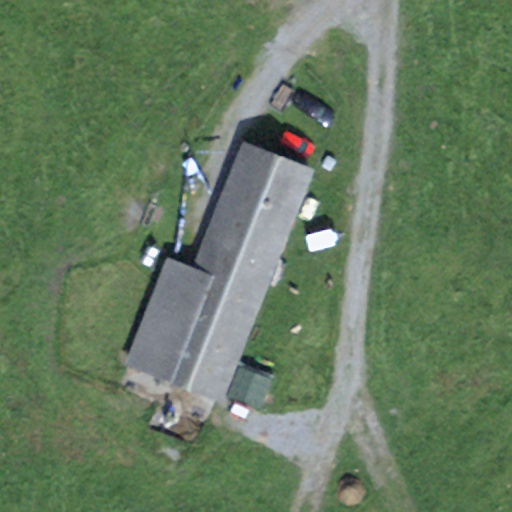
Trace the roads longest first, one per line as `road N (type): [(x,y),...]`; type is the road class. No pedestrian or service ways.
road 1 (track): [(384,0),(384,177),(364,305)]
road 2 (track): [(364,305),(329,461),(305,511)]
road 3 (track): [(364,305),(414,511)]
